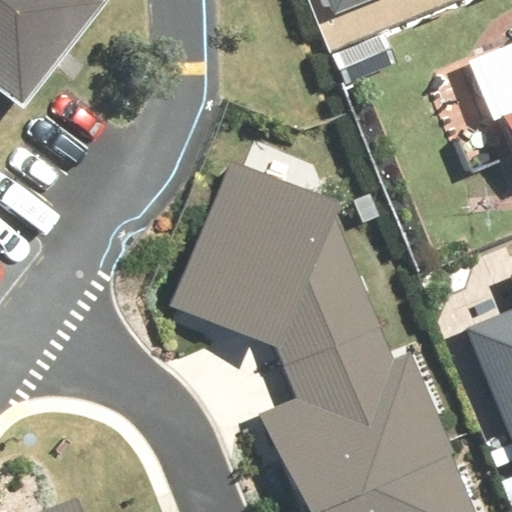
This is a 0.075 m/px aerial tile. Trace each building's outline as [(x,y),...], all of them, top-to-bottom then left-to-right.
[(314,0),(326,27),(391,0),(314,0)] [(511,120),(491,128),(511,180),(511,120)] [(479,511),(344,192),(232,148),(173,306),(293,347),(281,385),(287,401),(276,413),(303,502),(353,487),(357,498),(322,511),(479,511)] [(511,315),(511,318),(458,339),(511,475),(511,274),(498,280),(511,315)] [(93,511),(82,480),(0,510),(0,511),(93,511)]
